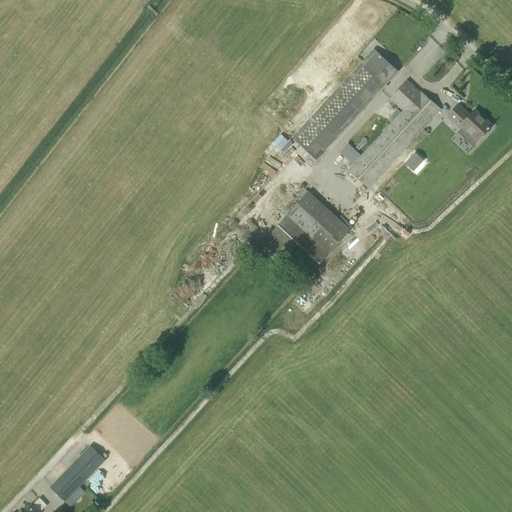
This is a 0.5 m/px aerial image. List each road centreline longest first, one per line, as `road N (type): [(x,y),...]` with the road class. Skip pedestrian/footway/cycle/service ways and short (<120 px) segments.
road 1 (track): [(176,0),(0,218)]
road 2 (unknown): [(406,70),(326,162),(330,182),(369,215)]
road 3 (unclassified): [(511,86),(404,0)]
